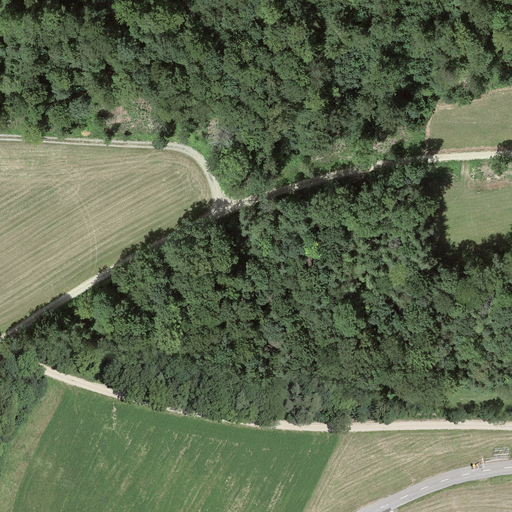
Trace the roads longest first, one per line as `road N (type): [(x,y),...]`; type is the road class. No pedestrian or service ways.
road 1 (track): [(511,152),(350,170),(220,210),(0,340)]
road 2 (track): [(0,344),(19,361),(192,409),(344,425),(511,426)]
road 3 (track): [(220,210),(206,168),(181,147),(0,136)]
road 4 (tertiary): [(511,467),(454,477),(371,511)]
